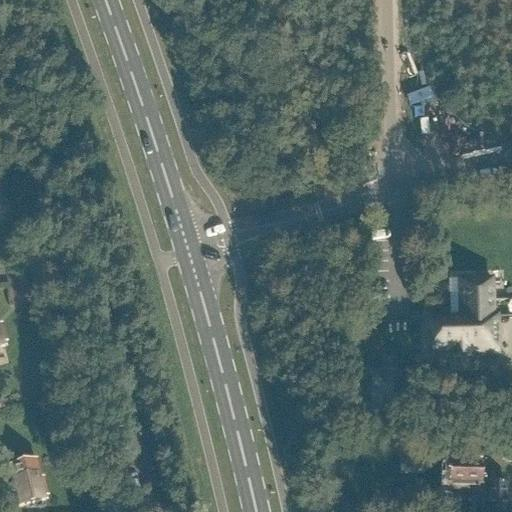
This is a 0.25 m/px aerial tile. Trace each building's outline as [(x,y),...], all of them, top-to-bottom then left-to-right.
[(332,151),(314,152),(315,165),(333,165),(332,151)] [(459,308),(460,308),(490,306),(492,306),(490,284),(458,284),(459,308)] [(40,297),(31,297),(31,312),(40,313),(40,297)] [(490,320),(490,306),(460,308),(461,321),(431,323),(433,359),(452,358),(452,362),(468,361),(468,357),(496,356),(495,320),(490,320)] [(15,481),(11,482),(18,508),(45,502),(43,497),(46,497),(42,480),(39,480),(35,462),(11,468),(15,481)] [(499,482),(480,482),(481,466),(448,465),(447,492),(486,494),(486,511),(504,511),(505,487),(499,487),(499,482)]
